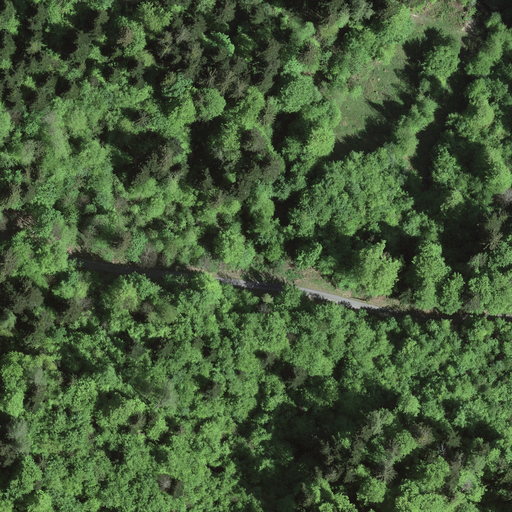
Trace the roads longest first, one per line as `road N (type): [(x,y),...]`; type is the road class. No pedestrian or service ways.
road 1 (track): [(511,322),(193,274)]
road 2 (track): [(193,274),(140,274),(0,238)]
